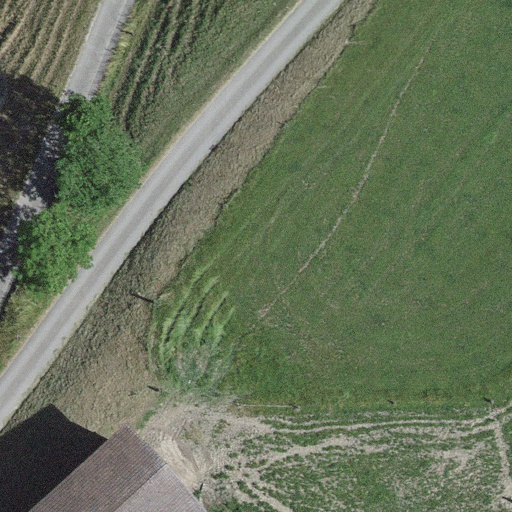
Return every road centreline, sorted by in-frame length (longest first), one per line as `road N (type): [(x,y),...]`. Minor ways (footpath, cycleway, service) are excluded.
road 1 (unclassified): [(0,433),(361,0)]
road 2 (track): [(146,0),(0,320)]
